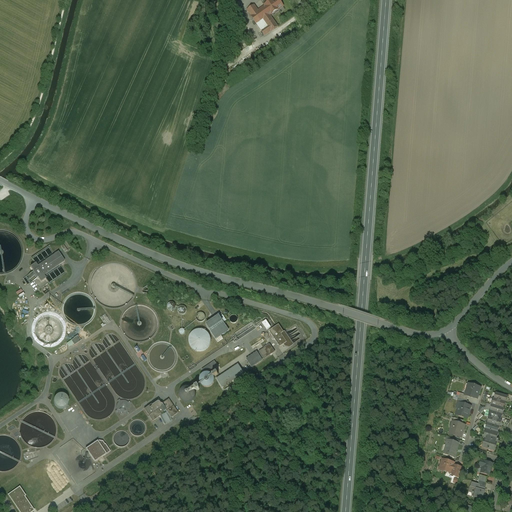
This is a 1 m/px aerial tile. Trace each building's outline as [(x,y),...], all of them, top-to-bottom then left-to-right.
[(253,5),(246,10),(251,16),(250,17),(255,25),(263,19),(264,21),(262,22),(266,27),(261,31),(264,36),(270,32),(270,33),(277,27),(269,16),(282,6),(277,0),(272,0),(258,11),(253,5)] [(235,7),(230,10),(235,16),(240,13),(235,7)] [(35,264),(30,267),(33,272),(38,278),(41,282),(46,279),(44,276),(64,262),(58,253),(37,267),(35,264)] [(38,278),(33,272),(23,279),(24,281),(22,282),(24,285),(26,283),(27,285),(38,278)] [(170,310),(175,306),(172,301),(166,306),(170,310)] [(219,317),(206,326),(216,340),(229,331),(219,317)] [(278,325),(269,331),(280,347),(283,345),(285,347),(290,348),(293,345),(293,344),(285,332),(284,332),(283,332),(278,325)] [(295,326),(285,332),(293,344),(300,339),(298,336),(301,334),(295,326)] [(210,338),(208,335),(205,333),(202,331),(198,331),(195,332),(191,334),(189,337),(188,340),(188,344),(189,348),(191,351),(195,353),(198,354),(202,353),(206,352),(208,349),(210,346),(211,342),(210,338)] [(78,336),(71,341),(74,346),(81,341),(78,336)] [(259,352),(260,353),(263,358),(264,359),(274,352),(269,345),(259,352)] [(257,353),(247,360),(251,367),(262,360),(261,359),(262,359),(263,358),(260,353),(259,354),(258,353),(258,354),(257,353)] [(218,367),(220,366),(219,365),(217,367),(214,363),(203,370),(205,373),(207,373),(208,373),(210,374),(212,375),(213,376),(213,378),(218,375),(217,374),(217,373),(216,372),(216,371),(217,369),(217,368),(218,367)] [(221,366),(220,366),(218,367),(217,368),(217,369),(216,371),(216,372),(217,373),(217,374),(218,375),(219,375),(220,376),(222,376),(223,376),(224,375),(225,374),(226,373),(226,372),(226,371),(226,370),(226,369),(225,368),(224,367),(223,366),(222,366),(221,366)] [(207,373),(205,373),(204,374),(203,375),(202,377),(201,378),(200,379),(200,381),(200,382),(201,384),(202,385),(203,387),(205,387),(207,388),(209,387),(210,387),(212,386),(213,384),(214,383),(214,381),(214,380),(214,378),(213,378),(213,376),(212,375),(210,374),(208,373),(207,373)] [(479,388),(467,384),(464,395),(467,396),(476,399),(479,388)] [(199,388),(197,386),(193,388),(192,387),(191,387),(190,386),(188,386),(187,386),(186,386),(184,386),(182,387),(181,388),(180,390),(179,391),(179,392),(179,394),(179,395),(179,397),(180,398),(181,399),(182,400),(183,401),(184,402),(186,402),(187,402),(189,402),(190,402),(191,402),(192,401),(193,400),(194,399),(195,398),(195,397),(195,396),(196,395),(196,393),(195,392),(195,391),(196,390),(197,391),(198,391),(198,390),(199,390),(199,389),(199,388)] [(507,397),(496,394),(495,399),(495,400),(505,403),(507,397)] [(64,395),(62,395),(59,395),(56,396),(55,398),(54,400),(54,403),(55,405),(56,407),(58,408),(61,409),(63,409),(66,407),(67,405),(68,404),(68,402),(68,399),(66,397),(64,395)] [(158,400),(144,409),(152,421),(160,416),(162,415),(161,414),(163,412),(165,411),(170,418),(178,413),(168,399),(161,404),(158,400)] [(505,403),(495,400),(495,399),(493,399),(491,405),(492,406),(504,409),(503,409),(505,403)] [(127,400),(118,402),(120,413),(129,412),(127,400)] [(467,405),(459,403),(455,415),(466,419),(470,407),(467,405)] [(504,409),(492,406),(490,412),(502,415),(504,409)] [(162,415),(160,416),(164,425),(171,421),(170,418),(165,411),(163,412),(161,414),(162,415)] [(502,415),(490,412),(488,418),(489,418),(501,421),(502,415)] [(501,421),(489,418),(487,424),(500,428),(501,421)] [(462,425),(452,422),(448,434),(460,438),(464,425),(462,425)] [(500,428),(487,424),(485,430),(486,430),(498,434),(498,433),(500,428)] [(167,430),(171,436),(176,433),(172,426),(167,430)] [(498,434),(486,430),(483,439),(484,439),(483,445),(482,448),(494,452),(497,443),(497,444),(498,441),(497,440),(499,434),(498,433),(498,434)] [(165,441),(170,438),(166,432),(162,435),(165,441)] [(158,445),(163,442),(159,435),(154,438),(158,445)] [(147,443),(150,449),(155,446),(152,440),(147,443)] [(453,442),(447,440),(443,454),(455,457),(457,452),(456,452),(458,444),(453,442)] [(98,442),(97,441),(86,449),(95,462),(110,452),(105,444),(103,441),(99,441),(98,442)] [(453,463),(443,460),(440,469),(449,471),(450,469),(452,470),(454,471),(453,476),(460,478),(462,469),(455,467),(453,467),(452,467),(453,463)] [(493,464),(484,461),(484,462),(481,461),(480,462),(479,464),(480,465),(479,466),(483,467),(481,473),(489,476),(490,472),(491,469),(493,464)] [(479,481),(478,484),(472,482),(470,487),(468,493),(474,495),(473,497),(482,500),(484,491),(485,488),(487,484),(486,483),(479,481)]
